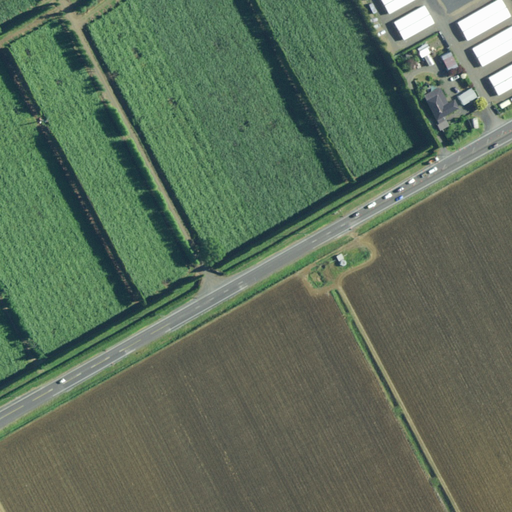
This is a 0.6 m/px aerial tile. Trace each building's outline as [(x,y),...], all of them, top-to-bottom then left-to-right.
[(439,0),(450,19),(484,0),(439,0)] [(462,43),(511,15),(511,8),(507,0),(490,0),(451,21),(462,43)] [(511,18),(464,45),(474,65),(511,44),(511,18)] [(456,68),(450,53),(441,57),(448,72),(456,68)] [(511,87),(511,64),(487,78),(497,96),(511,87)] [(434,91),(432,86),(421,92),(438,125),(443,122),(442,119),(458,110),(454,100),(447,104),(439,88),(434,91)] [(475,97),(470,89),(458,97),(463,105),(475,97)]
